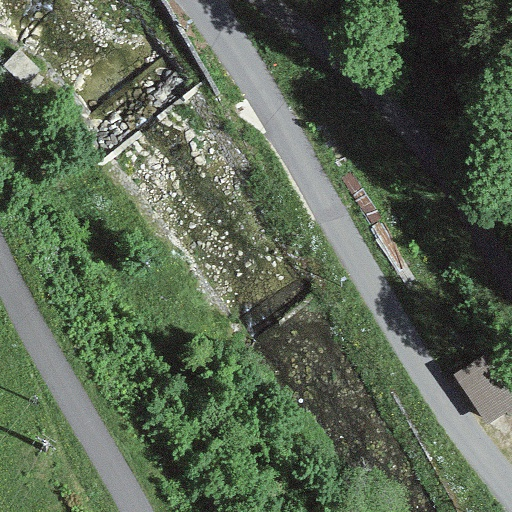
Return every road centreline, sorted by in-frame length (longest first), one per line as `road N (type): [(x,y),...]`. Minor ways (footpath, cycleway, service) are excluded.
road 1 (residential): [(511,495),(364,270),(203,0)]
road 2 (track): [(129,511),(0,255)]
